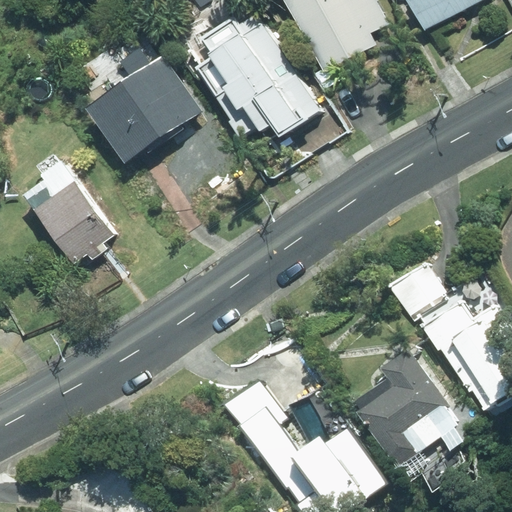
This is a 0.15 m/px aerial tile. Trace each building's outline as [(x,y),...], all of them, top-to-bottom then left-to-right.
[(296,0),(334,71),(383,46),(377,34),(395,25),(382,0),(296,0)] [(419,0),(418,1),(434,30),(490,0),(419,0)] [(233,70),(214,82),(250,139),(281,119),(292,136),(330,113),(274,25),(224,56),(233,70)] [(121,42),(85,67),(97,83),(132,58),(121,42)] [(173,58),(98,110),(135,163),(210,112),(173,58)] [(88,183),(73,163),(69,166),(62,157),(48,167),(58,181),(35,198),(86,266),(125,237),(86,184),(88,183)] [(418,320),(426,316),(455,298),(435,265),(398,287),(418,320)] [(493,413),(511,401),(511,300),(495,273),(455,298),(426,316),(447,351),(450,349),(476,392),(479,390),(493,413)] [(404,468),(468,425),(419,351),(391,370),(398,379),(363,402),(369,411),(367,413),(404,468)] [(350,511),(389,484),(346,428),(325,444),(319,437),(300,451),(280,424),(287,419),(259,381),(227,405),(241,424),(239,426),(286,489),(289,487),(300,503),(298,504),(303,511),(350,511)] [(405,484),(387,498),(397,511),(404,511),(418,501),(405,484)]
